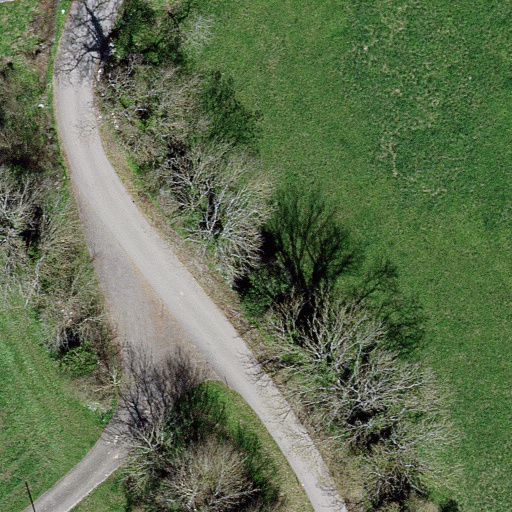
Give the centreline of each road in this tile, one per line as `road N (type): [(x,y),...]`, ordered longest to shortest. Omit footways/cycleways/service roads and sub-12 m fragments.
road 1 (unclassified): [(105,0),(70,74),(71,164),(266,511)]
road 2 (track): [(188,369),(96,481),(60,511)]
